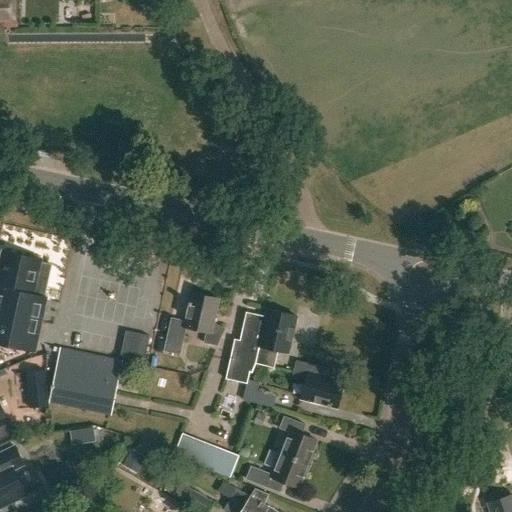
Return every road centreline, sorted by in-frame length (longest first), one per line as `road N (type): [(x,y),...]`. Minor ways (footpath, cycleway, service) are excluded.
road 1 (tertiary): [(423,266),(0,172)]
road 2 (tertiary): [(370,511),(395,446),(423,266)]
